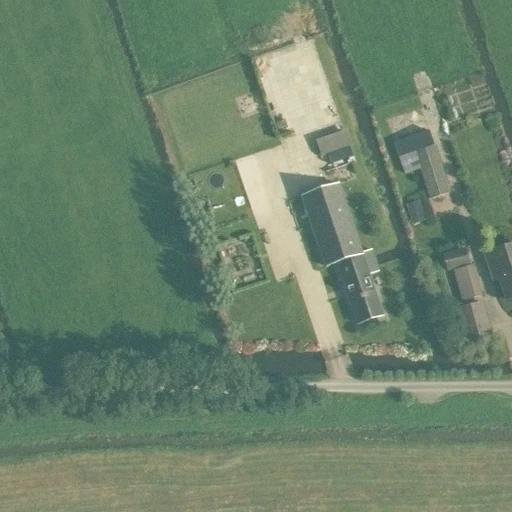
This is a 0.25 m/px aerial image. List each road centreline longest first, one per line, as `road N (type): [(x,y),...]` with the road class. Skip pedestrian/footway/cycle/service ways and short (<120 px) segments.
road 1 (track): [(301,387),(97,384),(0,395)]
road 2 (unclassified): [(511,387),(301,387)]
